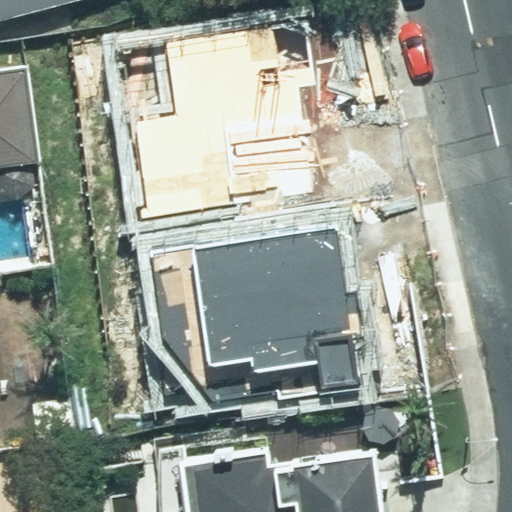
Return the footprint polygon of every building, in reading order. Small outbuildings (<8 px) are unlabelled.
[(0,0),(0,18),(72,0),(0,0)] [(132,125),(146,221),(246,207),(243,185),(330,173),(315,67),(281,72),(273,18),(161,34),(173,119),(132,125)] [(0,77),(0,171),(32,169),(24,76),(0,77)] [(147,251),(168,404),(280,388),(281,401),(366,389),(343,224),(147,251)] [(279,468),(277,451),(179,462),(184,511),(378,511),(373,458),(279,468)]
